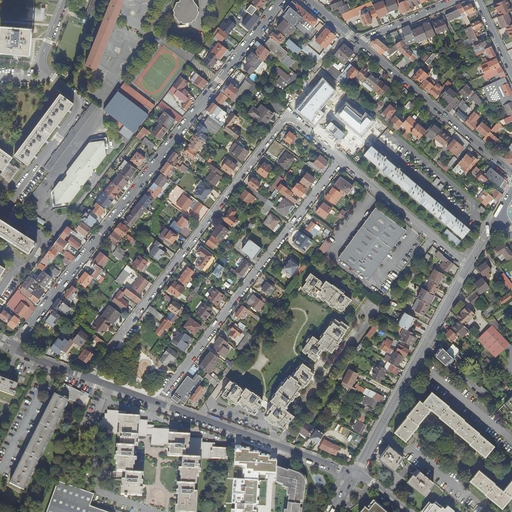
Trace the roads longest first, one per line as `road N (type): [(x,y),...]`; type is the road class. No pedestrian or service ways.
road 1 (residential): [(13,347),(280,0)]
road 2 (residential): [(90,377),(288,116)]
road 3 (residential): [(342,159),(157,402)]
road 4 (tertiary): [(467,265),(354,472)]
road 5 (residential): [(157,402),(354,472)]
road 6 (residential): [(361,42),(511,172)]
road 7 (residential): [(467,265),(342,159)]
road 8 (residential): [(487,231),(370,138)]
